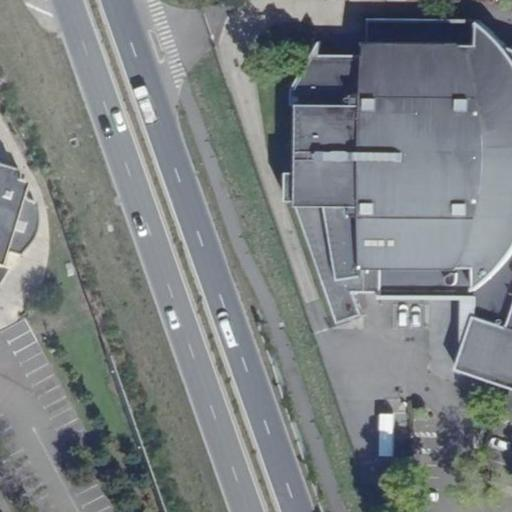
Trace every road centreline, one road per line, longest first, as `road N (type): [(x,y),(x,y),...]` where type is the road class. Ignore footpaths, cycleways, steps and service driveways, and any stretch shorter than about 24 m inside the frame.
road 1 (primary): [(68,0),(250,511)]
road 2 (primary): [(296,511),(115,0)]
